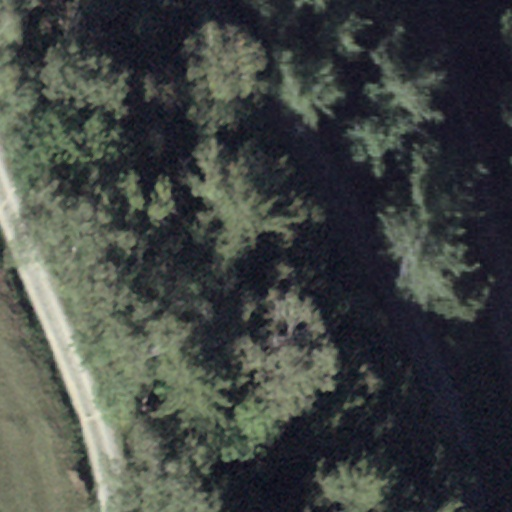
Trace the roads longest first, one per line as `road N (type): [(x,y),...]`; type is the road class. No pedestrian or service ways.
road 1 (track): [(473,511),(467,463),(404,297),(201,0)]
road 2 (track): [(0,162),(105,458),(112,511)]
road 3 (track): [(425,0),(486,200),(511,325)]
